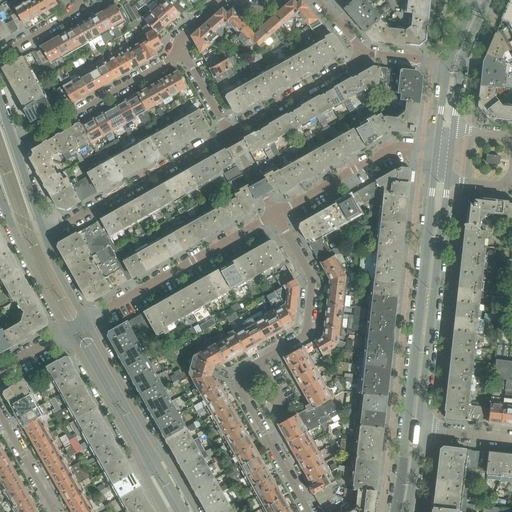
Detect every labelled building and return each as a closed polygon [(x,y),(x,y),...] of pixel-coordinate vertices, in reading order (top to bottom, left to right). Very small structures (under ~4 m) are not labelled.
[(40,14),(32,0),(30,0),(20,6),(17,0),(14,0),(12,2),(15,9),(18,13),(17,13),(23,24),(26,23),(27,23),(29,21),(29,20),(34,18),(35,18),(38,17),(38,16),(40,14)] [(57,5),(54,0),(32,0),(40,14),(42,13),(43,14),(46,12),(46,11),(51,8),(52,9),(54,7),(55,6),(57,5)] [(179,14),(170,3),(166,0),(163,0),(158,5),(171,21),(172,22),(177,18),(177,16),(179,14)] [(184,11),(175,0),(173,0),(170,3),(179,14),(180,15),(184,11)] [(188,0),(186,2),(183,0),(175,0),(184,11),(193,4),(196,0),(188,0)] [(355,1),(354,0),(335,0),(344,10),(355,1)] [(380,17),(371,7),(375,3),(378,0),(371,0),(368,4),(364,0),(355,0),(355,1),(344,10),(364,32),(378,19),(380,17)] [(425,41),(428,15),(430,1),(424,0),(407,0),(406,13),(412,13),(411,24),(411,28),(409,30),(408,31),(412,37),(416,37),(422,44),(425,41)] [(511,0),(509,0),(502,18),(505,19),(511,31),(511,0)] [(295,17),(296,3),(294,3),(293,1),(276,16),(283,24),(290,17),(295,17)] [(317,19),(301,1),(299,3),(296,3),(295,17),(299,18),(306,25),(317,19)] [(0,40),(10,35),(19,30),(14,21),(3,27),(0,20),(0,13),(4,11),(1,5),(0,5),(0,40)] [(116,26),(124,21),(123,19),(121,16),(120,14),(119,12),(118,10),(115,5),(90,20),(99,35),(112,28),(114,33),(111,35),(114,41),(115,40),(117,45),(120,43),(118,39),(122,36),(116,26)] [(171,21),(158,5),(150,12),(164,28),(165,28),(169,25),(169,23),(171,21)] [(226,27),(227,12),(224,12),(222,10),(207,24),(214,32),(221,27),(226,27)] [(247,27),(238,17),(232,10),(230,12),(227,12),(226,27),(230,27),(237,36),(247,27)] [(164,28),(150,12),(143,19),(148,25),(152,29),(157,35),(162,31),(162,30),(164,28)] [(23,24),(17,13),(12,17),(14,21),(19,30),(25,26),(23,24)] [(272,33),(283,24),(276,16),(264,26),(267,30),(267,36),(269,37),(275,44),(275,45),(280,42),(273,34),(272,33)] [(322,25),(318,20),(317,19),(306,25),(307,26),(308,26),(312,31),(322,25)] [(407,32),(391,30),(392,26),(392,20),(392,19),(388,19),(388,30),(378,19),(364,32),(372,41),(419,47),(422,44),(416,37),(412,37),(408,31),(407,32)] [(74,50),(99,35),(90,20),(65,33),(74,50)] [(130,29),(139,24),(137,20),(133,22),(131,23),(128,24),(130,27),(130,29)] [(219,37),(214,32),(207,24),(199,30),(204,36),(204,38),(210,45),(214,42),(213,42),(219,37)] [(162,46),(156,36),(157,35),(152,29),(148,25),(142,30),(147,38),(153,50),(162,46)] [(269,37),(267,36),(267,30),(264,26),(254,35),(255,37),(248,43),(251,47),(256,43),(258,46),(264,40),(265,41),(267,39),(271,43),(268,45),(270,47),(275,44),(269,37)] [(248,43),(255,37),(254,35),(247,27),(237,36),(236,37),(244,46),(248,43)] [(210,45),(204,38),(204,36),(199,30),(191,37),(200,53),(205,49),(206,49),(210,45)] [(509,52),(505,45),(507,44),(500,31),(497,32),(497,31),(483,62),(482,73),(503,75),(504,66),(502,66),(503,63),(500,62),(503,55),(509,52)] [(74,50),(65,33),(40,47),(42,50),(48,61),(49,64),(74,50)] [(335,56),(340,54),(341,48),(336,40),(332,35),(305,50),(316,69),(328,62),(328,60),(330,59),(331,60),(335,58),(335,56)] [(153,50),(147,38),(139,43),(142,48),(142,50),(147,61),(152,58),(153,56),(152,54),(154,53),(153,50)] [(234,47),(230,42),(229,43),(226,46),(230,51),(234,47)] [(147,61),(142,50),(142,48),(139,43),(130,48),(134,54),(133,55),(139,65),(144,63),(144,61),(146,60),(146,61),(147,61)] [(294,54),(291,48),(288,44),(285,46),(291,56),(294,54)] [(291,56),(285,46),(281,48),(283,52),(287,58),(291,56)] [(139,65),(133,55),(134,54),(130,48),(122,52),(126,59),(125,60),(131,70),(135,67),(136,66),(138,65),(138,66),(139,65)] [(48,61),(42,50),(37,53),(39,56),(36,57),(40,65),(42,63),(43,64),(48,61)] [(131,70),(125,60),(126,59),(122,52),(122,53),(120,50),(116,52),(118,55),(114,57),(117,63),(117,65),(122,75),(127,72),(128,70),(129,69),(130,70),(131,70)] [(304,75),(316,69),(305,50),(285,62),(283,59),(277,62),(279,65),(289,84),(301,77),(301,76),(303,74),(304,75)] [(215,53),(204,60),(207,64),(218,58),(215,53)] [(122,75),(117,65),(117,63),(114,57),(112,54),(108,56),(109,60),(106,62),(109,68),(108,70),(114,79),(119,77),(119,75),(121,74),(122,75)] [(254,63),(258,61),(254,55),(250,57),(251,58),(248,60),(244,62),(241,63),(244,67),(253,62),(254,63)] [(30,71),(22,58),(2,69),(17,96),(37,85),(37,84),(45,79),(42,74),(38,77),(33,69),(30,71)] [(221,63),(218,58),(207,64),(210,69),(221,63)] [(229,70),(232,68),(227,59),(221,63),(210,69),(215,78),(225,72),(229,70)] [(114,79),(108,70),(109,68),(106,62),(97,67),(100,73),(100,75),(105,84),(110,81),(111,80),(113,79),(113,80),(114,79)] [(105,84),(100,75),(100,73),(97,67),(95,64),(91,66),(93,69),(89,71),(89,72),(92,78),(92,79),(97,89),(102,86),(103,85),(104,84),(105,85),(105,84)] [(289,84),(279,65),(252,81),(262,99),(274,92),(274,91),(276,89),(278,91),(289,84)] [(97,89),(92,79),(92,78),(89,72),(89,71),(87,67),(83,70),(85,74),(81,76),(84,82),(83,84),(88,93),(88,94),(94,91),(94,89),(96,88),(97,89)] [(372,93),(369,88),(373,86),(378,86),(378,84),(380,68),(373,68),(359,76),(359,77),(356,78),(355,77),(340,85),(348,99),(349,99),(359,94),(360,96),(365,93),(364,90),(365,90),(368,95),(372,93)] [(399,85),(401,71),(380,68),(378,84),(381,84),(386,84),(399,85)] [(236,82),(233,77),(229,70),(225,72),(228,77),(227,78),(231,85),(236,82)] [(418,103),(420,88),(421,79),(416,72),(401,71),(399,85),(398,96),(400,96),(400,102),(407,102),(418,103)] [(186,88),(177,72),(168,77),(169,78),(171,82),(173,81),(175,81),(177,85),(176,87),(179,93),(186,88)] [(228,77),(225,72),(215,78),(218,83),(227,78),(228,77)] [(498,102),(493,96),(494,87),(500,88),(500,84),(502,84),(503,75),(482,73),(478,107),(484,113),(498,102)] [(88,93),(83,84),(84,82),(81,76),(72,81),(75,87),(75,89),(80,99),(86,96),(86,94),(88,93)] [(80,99),(75,89),(75,87),(72,81),(69,77),(66,79),(60,82),(61,83),(68,97),(72,103),(77,100),(78,99),(79,98),(80,99)] [(179,93),(176,87),(177,85),(175,81),(173,81),(171,82),(169,78),(167,79),(165,78),(160,81),(161,82),(163,87),(165,86),(166,86),(168,89),(168,91),(171,97),(179,93)] [(251,106),(262,99),(252,81),(225,96),(233,111),(239,112),(247,108),(247,106),(249,105),(251,106)] [(171,97),(168,91),(168,89),(166,86),(165,86),(163,87),(161,82),(159,83),(157,83),(152,86),(153,87),(155,91),(157,90),(159,91),(160,94),(160,96),(163,102),(165,105),(173,101),(171,97)] [(44,97),(37,85),(17,96),(32,122),(63,104),(64,103),(64,101),(63,100),(68,97),(61,83),(55,86),(57,90),(44,97)] [(316,117),(341,103),(344,108),(351,104),(349,99),(348,99),(340,85),(334,88),(334,90),(326,94),(326,95),(325,96),(324,97),(322,95),(308,103),(316,117)] [(163,102),(160,96),(160,94),(159,91),(157,90),(155,91),(153,87),(151,88),(149,87),(144,90),(145,91),(148,96),(148,95),(150,96),(152,99),(152,100),(155,107),(163,102)] [(155,107),(152,100),(152,99),(150,96),(148,95),(148,96),(145,91),(143,92),(141,92),(133,97),(142,114),(146,111),(155,107)] [(94,141),(135,118),(142,114),(133,97),(81,126),(90,143),(91,143),(96,152),(99,150),(94,141)] [(190,107),(187,102),(185,103),(181,105),(184,111),(190,107)] [(415,133),(417,112),(418,103),(407,102),(406,107),(406,113),(398,119),(384,118),(382,119),(389,131),(390,130),(415,133)] [(511,108),(504,108),(498,102),(484,113),(488,119),(511,121),(511,108)] [(284,136),(316,117),(308,103),(302,107),(302,108),(294,112),(294,113),(292,115),(290,113),(276,121),(284,136)] [(354,110),(351,105),(346,108),(349,113),(354,110)] [(369,114),(365,107),(361,109),(365,116),(369,114)] [(179,114),(175,109),(170,111),(168,112),(172,119),(179,114)] [(209,129),(199,111),(187,117),(197,136),(209,129)] [(389,131),(382,119),(380,116),(377,118),(376,116),(367,120),(366,118),(365,117),(361,120),(363,123),(358,125),(359,127),(356,130),(365,147),(376,141),(376,140),(376,139),(375,138),(377,137),(378,137),(389,131)] [(197,136),(187,117),(162,131),(173,150),(197,136)] [(269,147),(273,145),(272,142),(284,136),(276,121),(269,125),(269,126),(262,131),(262,132),(259,133),(257,132),(243,140),(243,141),(244,141),(244,142),(249,151),(250,152),(251,154),(263,147),(265,151),(264,151),(269,160),(271,159),(272,158),(279,155),(279,154),(275,147),(271,150),(269,147)] [(330,126),(327,121),(320,125),(323,130),(329,127),(330,126)] [(90,143),(81,126),(80,124),(54,139),(61,152),(63,155),(68,152),(69,155),(90,143)] [(146,132),(143,127),(142,127),(139,129),(137,130),(139,136),(146,132)] [(359,150),(365,147),(356,130),(355,129),(330,143),(339,161),(350,155),(350,153),(352,152),(353,152),(354,152),(358,150),(359,150)] [(148,163),(173,150),(162,131),(138,145),(148,163)] [(136,141),(131,133),(128,135),(132,143),(136,141)] [(339,161),(330,143),(318,150),(313,142),(317,140),(314,134),(310,137),(307,138),(296,144),(297,145),(299,148),(307,143),(311,149),(302,154),(304,158),(314,175),(325,169),(325,167),(326,166),(327,166),(328,167),(333,164),(334,164),(339,161)] [(61,152),(54,139),(32,151),(34,154),(34,156),(49,160),(50,156),(56,153),(57,155),(61,152)] [(148,163),(138,145),(125,152),(118,140),(114,142),(106,147),(108,151),(114,147),(119,156),(112,159),(123,178),(148,163)] [(234,161),(236,159),(242,156),(250,152),(249,151),(244,142),(244,141),(236,146),(228,150),(227,150),(227,149),(213,157),(221,171),(232,164),(235,163),(234,161)] [(123,178),(112,159),(107,162),(102,152),(97,154),(95,156),(101,166),(91,171),(85,160),(84,161),(81,163),(82,165),(88,176),(91,182),(97,192),(123,178)] [(52,171),(48,164),(49,160),(34,156),(33,157),(30,159),(44,185),(60,176),(63,174),(62,172),(57,175),(54,170),(52,171)] [(500,159),(499,159),(499,157),(487,156),(486,163),(499,164),(499,163),(499,162),(500,159)] [(222,174),(221,171),(213,157),(188,171),(198,187),(222,174)] [(277,167),(273,160),(272,158),(271,159),(269,160),(258,166),(263,177),(264,177),(265,179),(265,180),(266,180),(271,189),(270,189),(271,190),(272,192),(279,188),(282,193),(283,193),(289,190),(279,171),(277,167)] [(309,179),(314,175),(304,158),(279,171),(289,190),(300,184),(300,181),(302,180),(303,181),(308,178),(309,179)] [(242,175),(237,167),(225,174),(230,182),(242,175)] [(409,193),(411,171),(408,169),(401,168),(398,170),(398,172),(395,171),(357,193),(364,204),(384,193),(384,195),(407,198),(408,193),(409,193)] [(173,201),(198,187),(188,171),(164,185),(173,201)] [(254,198),(250,189),(249,188),(248,186),(248,185),(242,175),(230,182),(227,183),(236,199),(245,215),(252,211),(252,209),(250,205),(257,201),(255,199),(255,198),(254,198)] [(70,186),(66,180),(63,181),(60,176),(44,185),(51,197),(70,186)] [(271,189),(266,180),(265,180),(265,179),(257,184),(249,188),(250,189),(254,198),(255,198),(255,199),(263,194),(271,190),(270,189),(271,189)] [(97,192),(91,182),(86,185),(87,186),(92,195),(97,192)] [(65,210),(92,195),(87,186),(81,190),(77,184),(70,188),(70,186),(51,197),(57,208),(58,207),(65,209),(65,210)] [(148,215),(173,201),(164,185),(138,199),(148,215)] [(225,199),(221,192),(218,194),(217,192),(217,193),(221,201),(225,199)] [(217,193),(214,194),(212,195),(217,204),(221,201),(217,193)] [(364,204),(357,193),(351,196),(356,206),(360,213),(362,216),(370,211),(364,204)] [(404,226),(406,212),(407,198),(384,195),(381,224),(404,226)] [(334,228),(360,213),(356,206),(351,196),(325,211),(334,228)] [(123,229),(148,215),(138,199),(113,213),(123,229)] [(199,203),(196,199),(190,202),(193,207),(199,203)] [(245,215),(236,199),(212,213),(221,228),(245,215)] [(484,216),(470,199),(469,200),(465,238),(464,241),(465,244),(463,244),(482,247),(484,233),(479,232),(480,219),(484,216)] [(511,203),(499,202),(471,199),(470,199),(484,216),(487,213),(508,216),(508,218),(511,219),(511,221),(511,220),(511,203)] [(202,211),(198,204),(193,207),(197,214),(202,211)] [(321,235),(334,228),(325,211),(300,225),(299,228),(308,243),(321,235)] [(123,229),(113,213),(100,220),(106,232),(109,237),(123,229)] [(196,242),(217,231),(221,228),(212,213),(187,226),(196,242)] [(106,232),(100,220),(90,226),(96,237),(101,234),(106,232)] [(401,254),(404,226),(381,224),(377,252),(401,254)] [(70,269),(92,256),(85,244),(84,242),(86,241),(88,244),(97,239),(96,237),(90,226),(59,244),(58,247),(70,269)] [(171,256),(196,242),(187,226),(162,241),(171,256)] [(373,236),(374,227),(363,226),(362,235),(373,236)] [(0,258),(9,253),(0,236),(0,258)] [(146,271),(171,256),(162,241),(137,255),(146,271)] [(257,276),(283,261),(273,243),(269,242),(246,255),(257,276)] [(75,278),(120,253),(114,244),(107,248),(101,251),(92,256),(70,269),(75,278)] [(320,264),(334,256),(335,256),(340,253),(346,250),(343,244),(331,251),(331,250),(317,258),(320,264)] [(481,276),(485,248),(482,247),(463,244),(464,245),(463,248),(464,251),(462,267),(461,270),(461,273),(460,273),(481,276)] [(398,283),(399,269),(401,254),(377,252),(374,280),(398,283)] [(24,279),(17,267),(9,253),(0,258),(0,277),(6,289),(24,279)] [(122,273),(129,270),(124,262),(120,253),(75,278),(88,301),(91,301),(127,281),(122,273)] [(340,265),(345,262),(346,262),(350,260),(348,256),(343,259),(340,253),(335,256),(334,256),(320,264),(320,265),(321,264),(322,267),(322,269),(324,271),(325,272),(326,273),(340,265)] [(146,271),(137,255),(124,262),(129,270),(133,278),(146,271)] [(231,290),(257,276),(246,255),(220,270),(231,290)] [(345,278),(343,275),(344,274),(340,265),(326,273),(327,274),(327,276),(328,279),(330,280),(330,283),(344,284),(345,278)] [(133,278),(129,270),(122,273),(127,281),(133,278)] [(205,305),(231,290),(220,270),(194,285),(205,305)] [(478,304),(480,292),(481,276),(460,273),(461,274),(460,277),(461,280),(459,296),(458,298),(458,301),(457,302),(478,304)] [(280,286),(293,278),(291,275),(283,279),(282,276),(274,275),(280,286)] [(295,313),(298,286),(293,278),(280,286),(281,287),(279,288),(282,294),(286,292),(285,301),(284,307),(274,312),(284,329),(293,324),(292,321),(294,320),(294,317),(293,314),(295,313)] [(42,311),(24,279),(6,289),(14,302),(16,301),(22,312),(24,312),(23,313),(35,316),(41,312),(42,311)] [(395,305),(396,298),(398,283),(374,280),(371,309),(395,311),(396,310),(396,306),(395,305)] [(344,296),(345,286),(344,286),(344,284),(330,283),(329,285),(328,286),(328,289),(329,291),(328,294),(344,296)] [(179,320),(205,305),(194,285),(168,300),(179,320)] [(343,307),(344,296),(328,294),(328,297),(327,299),(326,301),(327,303),(327,305),(343,307)] [(182,325),(179,320),(168,300),(145,313),(156,333),(158,338),(169,332),(182,325)] [(475,334),(478,305),(478,304),(457,302),(458,303),(457,306),(457,309),(456,325),(454,327),(455,330),(454,331),(475,334)] [(342,318),(343,307),(327,305),(327,307),(326,308),(325,311),(326,313),(326,316),(342,318)] [(284,329),(274,312),(264,317),(262,314),(264,312),(261,306),(256,309),(259,314),(257,315),(260,320),(254,323),(264,340),(265,340),(266,340),(269,339),(269,337),(278,333),(279,333),(282,331),(283,330),(284,329)] [(392,333),(393,325),(394,318),(395,317),(396,313),(395,312),(395,311),(371,309),(368,337),(392,340),(392,339),(393,338),(393,334),(392,333)] [(46,326),(47,322),(41,312),(35,316),(23,313),(21,323),(20,323),(4,332),(12,346),(30,336),(31,335),(30,334),(46,326)] [(134,337),(148,329),(152,335),(156,333),(145,313),(127,323),(109,333),(108,336),(121,361),(141,349),(134,337)] [(235,313),(227,318),(229,322),(238,317),(235,313)] [(341,328),(342,318),(326,316),(325,319),(324,321),(324,323),(325,325),(325,326),(341,328)] [(264,340),(254,323),(235,334),(244,352),(245,351),(246,351),(250,350),(250,348),(255,345),(258,344),(260,344),(263,342),(263,341),(264,340)] [(343,348),(345,344),(342,342),(338,341),(338,337),(340,338),(341,328),(325,326),(325,328),(323,329),(323,332),(324,334),(323,337),(336,345),(336,344),(343,348)] [(192,328),(186,330),(190,338),(196,335),(192,328)] [(12,346),(4,332),(2,330),(0,330),(0,352),(0,353),(12,346)] [(472,362),(474,349),(475,334),(454,331),(455,332),(454,335),(454,338),(453,353),(451,355),(451,358),(452,359),(451,360),(472,362)] [(244,352),(235,334),(215,345),(225,363),(226,362),(227,362),(230,361),(230,359),(239,355),(240,355),(243,353),(244,352)] [(329,350),(334,347),(335,349),(341,353),(343,349),(343,348),(336,344),(336,345),(323,337),(321,338),(319,338),(317,339),(316,341),(315,342),(318,348),(320,351),(324,356),(330,352),(329,350)] [(389,362),(390,354),(391,346),(392,345),(392,341),(392,340),(368,337),(365,366),(389,368),(388,368),(390,367),(390,363),(389,362)] [(184,342),(181,338),(175,341),(177,346),(184,342)] [(225,363),(215,345),(194,357),(192,359),(214,365),(217,363),(218,365),(220,365),(225,363)] [(313,368),(308,358),(303,347),(284,358),(284,359),(284,360),(286,364),(288,364),(290,369),(292,372),(292,374),(294,377),(295,378),(296,378),(313,368)] [(317,353),(320,351),(318,348),(311,351),(312,354),(310,355),(311,356),(317,353)] [(156,376),(141,349),(121,361),(136,387),(156,376)] [(326,361),(324,356),(320,351),(317,353),(322,363),(326,361)] [(166,359),(163,355),(157,358),(159,363),(166,359)] [(78,377),(75,372),(71,365),(72,365),(68,358),(65,357),(35,374),(39,383),(36,384),(39,390),(54,382),(61,394),(82,382),(79,378),(78,377)] [(210,377),(214,365),(192,359),(189,370),(210,377)] [(511,362),(508,362),(508,359),(504,359),(504,361),(495,360),(493,379),(506,381),(505,382),(506,382),(501,424),(511,425),(511,362)] [(469,391),(472,363),(472,362),(451,360),(452,361),(451,362),(450,365),(451,366),(450,377),(449,382),(448,383),(448,386),(449,388),(448,389),(469,391)] [(386,390),(387,383),(388,375),(389,374),(389,370),(388,369),(389,368),(365,366),(362,394),(385,397),(385,396),(386,396),(387,391),(386,390)] [(179,375),(186,371),(183,367),(174,373),(176,377),(179,375)] [(325,389),(314,368),(313,368),(296,378),(296,379),(295,380),(297,384),(299,384),(301,388),(304,393),(303,394),(305,398),(307,398),(307,399),(325,389)] [(186,371),(179,375),(183,381),(190,376),(188,373),(189,370),(187,370),(186,371)] [(219,385),(216,380),(214,379),(212,380),(210,377),(189,370),(188,373),(190,376),(201,395),(219,385)] [(170,402),(163,389),(156,376),(136,387),(151,413),(170,402)] [(42,416),(23,381),(4,392),(3,395),(6,399),(7,399),(10,403),(15,413),(14,414),(18,420),(19,419),(23,427),(24,427),(24,428),(52,412),(52,411),(42,416)] [(345,390),(338,381),(334,384),(339,390),(336,392),(338,394),(345,390)] [(506,382),(505,382),(494,381),(492,397),(490,410),(488,423),(501,424),(506,382)] [(92,403),(87,394),(84,389),(85,387),(82,382),(61,394),(68,408),(62,411),(54,415),(58,422),(71,414),(75,420),(96,408),(94,404),(92,403)] [(227,400),(224,394),(222,390),(222,389),(220,386),(219,386),(219,385),(201,395),(212,415),(230,405),(230,403),(228,400),(227,400)] [(485,393),(486,386),(476,385),(476,392),(485,393)] [(321,404),(331,399),(335,397),(332,392),(328,395),(325,389),(307,399),(307,401),(309,405),(306,407),(307,409),(306,409),(307,412),(321,404)] [(467,406),(469,392),(469,391),(448,389),(449,390),(447,391),(447,394),(448,395),(446,415),(448,418),(468,420),(469,414),(467,414),(467,406)] [(49,401),(44,392),(41,394),(46,403),(49,401)] [(382,422),(383,415),(384,404),(386,403),(386,399),(385,398),(385,397),(362,394),(361,396),(364,396),(361,426),(382,428),(383,427),(383,423),(382,422)] [(62,411),(60,408),(54,398),(50,401),(54,409),(52,411),(52,412),(54,415),(62,411)] [(185,428),(170,402),(151,413),(166,439),(185,428)] [(203,407),(201,403),(194,407),(196,411),(203,407)] [(307,432),(326,422),(336,416),(329,403),(323,407),(321,404),(307,412),(306,409),(278,425),(288,443),(307,432)] [(238,420),(236,415),(233,411),(234,409),(232,406),(230,406),(230,405),(212,415),(223,436),(241,425),(241,423),(240,420),(238,420)] [(488,423),(490,410),(484,409),(484,408),(467,406),(467,414),(469,414),(468,420),(488,423)] [(107,429),(102,420),(99,415),(99,413),(96,408),(75,420),(90,446),(111,434),(108,430),(107,429)] [(51,434),(44,422),(54,415),(52,412),(24,428),(25,429),(27,433),(30,437),(30,438),(32,441),(33,443),(51,434)] [(250,440),(245,432),(245,431),(245,429),(243,426),(242,426),(241,425),(223,436),(235,456),(253,446),(253,445),(253,444),(251,441),(250,440)] [(379,453),(379,447),(381,435),(382,434),(382,430),(382,429),(382,428),(361,426),(358,457),(378,460),(378,459),(379,459),(380,454),(379,453)] [(193,442),(185,428),(166,439),(180,465),(204,451),(201,445),(202,445),(199,439),(193,442)] [(338,430),(333,433),(336,439),(341,436),(338,430)] [(60,450),(55,441),(56,440),(55,438),(58,436),(56,431),(51,434),(33,443),(34,446),(36,449),(39,454),(41,458),(43,460),(60,450)] [(314,444),(321,441),(318,436),(312,440),(307,432),(288,443),(288,445),(290,448),(291,449),(296,457),(296,459),(298,462),(299,463),(319,453),(314,444)] [(121,455),(116,446),(113,441),(114,439),(111,434),(90,446),(104,472),(126,460),(123,456),(121,455)] [(71,445),(69,441),(66,435),(60,439),(65,448),(71,445)] [(76,437),(69,441),(71,445),(72,447),(79,443),(76,437)] [(261,460),(259,456),(256,451),(256,450),(255,447),(253,446),(235,456),(246,476),(264,466),(264,465),(264,464),(263,461),(261,460)] [(479,464),(480,452),(444,448),(441,450),(437,478),(477,483),(479,468),(478,468),(479,464)] [(69,467),(60,450),(43,460),(44,463),(46,466),(49,471),(48,471),(50,475),(51,475),(52,477),(69,467)] [(207,467),(203,460),(208,457),(205,451),(204,451),(180,465),(195,492),(215,481),(211,475),(215,473),(213,471),(216,470),(213,464),(207,467)] [(486,465),(487,453),(480,452),(479,464),(480,464),(486,465)] [(309,483),(330,472),(319,453),(299,463),(300,464),(299,465),(301,468),(303,469),(306,474),(307,477),(307,479),(309,483)] [(511,455),(489,453),(486,474),(501,476),(501,481),(511,482),(511,455)] [(222,459),(220,455),(213,459),(215,463),(220,461),(222,459)] [(14,471),(12,467),(9,462),(10,462),(8,459),(7,459),(6,457),(0,459),(0,481),(15,473),(14,471)] [(374,491),(376,479),(377,467),(378,466),(379,462),(378,460),(358,457),(354,489),(358,490),(374,491)] [(136,481),(131,472),(128,467),(128,465),(126,460),(104,472),(112,486),(108,488),(110,492),(114,490),(119,498),(140,486),(138,482),(136,481)] [(252,487),(271,476),(266,467),(265,466),(264,466),(246,476),(252,487)] [(79,484),(71,470),(69,467),(52,477),(53,479),(53,480),(55,483),(58,488),(60,491),(62,494),(79,484)] [(337,480),(338,472),(338,469),(331,474),(330,472),(309,483),(312,487),(310,488),(313,493),(337,480)] [(24,487),(22,484),(19,479),(17,476),(15,473),(0,481),(0,485),(8,500),(25,490),(24,488),(24,487)] [(276,487),(276,486),(276,485),(271,476),(252,487),(258,497),(276,487)] [(91,483),(88,478),(82,482),(85,487),(91,483)] [(233,492),(231,488),(232,487),(237,485),(233,478),(224,483),(226,485),(219,489),(215,481),(195,492),(206,511),(219,511),(229,506),(222,494),(225,492),(227,495),(233,492)] [(436,493),(459,496),(475,498),(476,490),(477,483),(437,478),(436,492),(436,493)] [(338,491),(340,487),(341,485),(337,480),(313,493),(318,501),(338,491)] [(88,501),(79,484),(62,494),(63,496),(65,500),(68,505),(67,505),(69,508),(70,508),(71,511),(88,501)] [(105,489),(103,485),(96,489),(98,493),(105,489)] [(150,507),(145,498),(142,493),(143,491),(140,486),(119,498),(126,511),(154,511),(152,508),(150,507)] [(284,502),(280,494),(279,493),(280,491),(278,488),(276,487),(258,497),(266,511),(280,511),(289,507),(286,502),(284,502)] [(101,497),(108,493),(105,489),(98,493),(101,497)] [(33,504),(31,501),(28,496),(27,492),(26,492),(25,490),(8,500),(14,511),(24,511),(34,507),(33,504)] [(369,511),(372,511),(375,494),(375,491),(374,491),(358,490),(356,506),(364,511),(369,511)] [(338,511),(351,504),(351,503),(335,495),(338,491),(318,501),(323,511),(338,511)] [(473,511),(474,500),(436,495),(434,509),(455,511),(473,511)] [(94,511),(88,501),(71,511),(94,511)]
